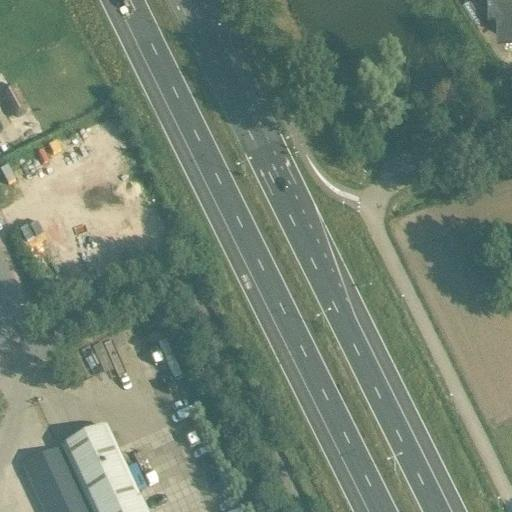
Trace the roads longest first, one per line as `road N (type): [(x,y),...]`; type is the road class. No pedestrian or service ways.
road 1 (primary): [(125,0),(377,511)]
road 2 (primary): [(438,511),(191,0)]
road 3 (unclassified): [(376,202),(377,229),(511,501)]
road 4 (residential): [(376,202),(392,180),(511,140)]
